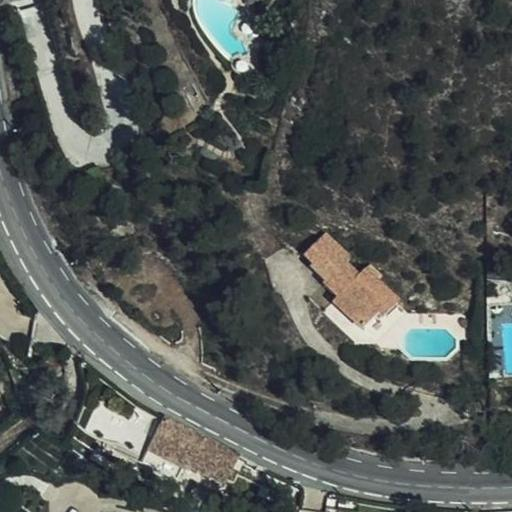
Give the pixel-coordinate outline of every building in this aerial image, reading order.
[(38,86),(25,87),(27,102),(39,101),(38,86)] [(304,256),(312,265),(314,267),(317,263),(331,276),(323,283),(323,284),(337,299),(332,304),(361,332),(379,315),(382,319),(397,304),(364,272),(357,278),(345,265),(349,261),(325,236),(304,256)] [(314,267),(312,265),(309,268),(323,283),(331,276),(317,263),(314,267)] [(139,407),(137,405),(115,447),(135,459),(133,462),(138,464),(165,418),(139,407)] [(239,455),(165,418),(138,464),(186,486),(197,467),(225,481),(239,455)] [(94,447),(83,442),(77,457),(88,461),(94,447)]
